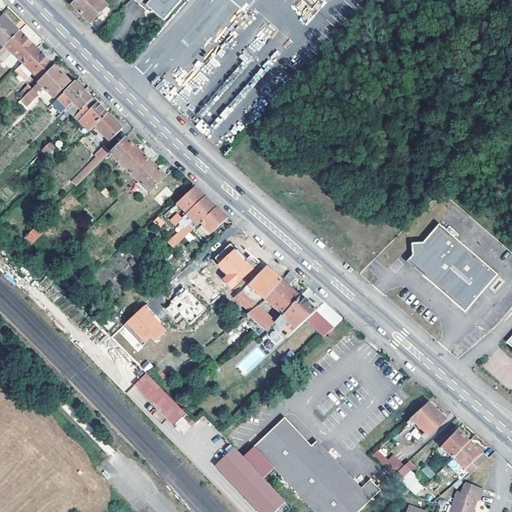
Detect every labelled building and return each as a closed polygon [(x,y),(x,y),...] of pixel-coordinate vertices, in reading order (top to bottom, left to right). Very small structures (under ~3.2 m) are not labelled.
[(100,0),(76,0),(71,5),(87,21),(89,24),(106,6),(100,0)] [(179,0),(134,0),(144,10),(148,6),(151,10),(162,19),(178,2),(179,0)] [(0,17),(0,32),(10,22),(2,15),(0,17)] [(4,46),(19,31),(10,22),(0,32),(0,42),(4,46)] [(4,46),(22,64),(23,64),(37,49),(36,49),(28,41),(19,31),(4,46)] [(37,49),(23,64),(36,77),(28,86),(25,84),(23,86),(29,92),(38,83),(54,66),(45,57),(37,49)] [(62,74),(54,66),(38,83),(42,87),(53,97),(69,81),(62,74)] [(68,106),(85,89),(82,86),(79,83),(78,84),(75,81),(63,93),(70,100),(66,104),(68,106)] [(35,94),(42,87),(38,83),(29,92),(25,95),(31,102),(37,95),(35,94)] [(88,91),(85,89),(68,106),(70,108),(74,104),(81,111),(89,103),(86,100),(90,96),(89,95),(91,94),(88,91)] [(94,125),(107,113),(100,106),(93,99),(89,103),(81,111),(75,117),(89,131),(94,125)] [(107,113),(94,125),(110,141),(122,128),(115,121),(107,113)] [(110,153),(109,153),(150,192),(165,176),(156,167),(139,151),(125,137),(110,153)] [(49,157),(57,147),(49,141),(41,151),(49,157)] [(109,153),(110,153),(105,147),(104,147),(104,148),(103,148),(103,147),(95,156),(96,158),(72,182),(76,186),(104,159),(109,153)] [(160,204),(172,193),(166,187),(154,198),(160,204)] [(188,214),(205,197),(199,191),(195,187),(177,203),(188,214)] [(198,225),(201,223),(216,208),(208,200),(205,197),(188,214),(192,219),(198,225)] [(216,208),(201,223),(211,233),(228,218),(225,216),(216,208)] [(174,226),(182,219),(178,214),(170,222),(174,226)] [(161,227),(165,221),(157,216),(153,222),(161,227)] [(198,225),(192,219),(188,224),(193,230),(198,225)] [(11,223),(6,220),(2,224),(7,228),(11,223)] [(32,245),(43,232),(35,225),(24,238),(32,245)] [(410,240),(411,264),(465,310),(495,275),(436,225),(423,241),(410,240)] [(233,252),(227,246),(212,260),(219,268),(217,271),(225,279),(222,282),(229,290),(255,265),(247,258),(244,261),(238,255),(234,251),(233,252)] [(238,255),(244,261),(247,258),(255,265),(257,264),(242,251),(238,255)] [(219,268),(212,260),(209,263),(217,271),(219,268)] [(266,299),(282,280),(266,266),(249,284),(266,299)] [(289,271),(282,280),(266,299),(283,315),(300,296),(287,285),(294,276),(289,271)] [(163,309),(177,323),(183,317),(190,325),(207,309),(185,287),(163,309)] [(242,291),(234,298),(251,312),(258,306),(242,291)] [(301,296),(300,296),(283,315),(280,318),(276,322),(281,328),(287,321),(296,328),(316,310),(307,303),(308,302),(301,296)] [(155,315),(146,305),(123,326),(141,346),(150,338),(153,342),(165,332),(158,325),(151,318),(155,315)] [(251,312),(248,314),(267,332),(276,322),(280,318),(276,314),(272,319),(258,306),(251,312)] [(333,325),(316,310),(305,320),(324,335),(333,325)] [(149,360),(141,364),(144,371),(152,367),(149,360)] [(167,379),(155,366),(146,373),(158,386),(167,379)] [(446,420),(429,405),(408,423),(411,426),(414,422),(426,433),(422,437),(425,440),(446,420)] [(184,434),(191,426),(181,417),(174,425),(184,434)] [(287,419),(282,424),(308,452),(313,447),(287,419)] [(308,452),(282,424),(255,449),(314,511),(359,511),(372,500),(362,489),(318,443),(313,447),(308,452)] [(457,460),(472,444),(458,431),(442,447),(457,460)] [(457,460),(470,472),(472,474),(489,459),(472,444),(457,460)] [(274,511),(286,501),(235,446),(216,464),(260,511),(274,511)] [(407,466),(405,464),(396,455),(390,461),(378,451),(373,456),(388,469),(387,470),(393,475),(395,477),(404,469),(407,466)] [(427,464),(421,469),(428,479),(435,475),(427,464)] [(415,495),(424,487),(411,471),(402,480),(415,495)] [(362,489),(372,500),(382,491),(371,480),(362,489)] [(480,502),(483,494),(484,489),(469,483),(464,487),(462,493),(459,492),(450,511),(473,511),(474,510),(477,501),(480,502)]
